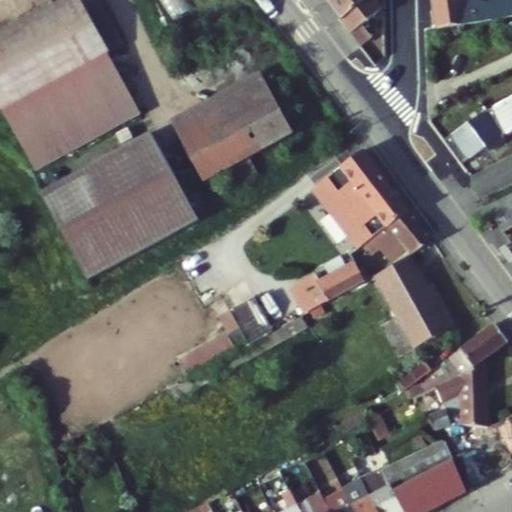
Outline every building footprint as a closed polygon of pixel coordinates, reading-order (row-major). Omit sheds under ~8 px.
[(80,0),(54,0),(0,27),(0,105),(31,167),(137,114),(108,56),(84,8),(80,0)] [(158,0),(172,23),(195,10),(188,0),(158,0)] [(338,0),(332,4),(365,48),(378,38),(368,25),(390,8),(389,0),(338,0)] [(511,0),(437,0),(441,28),(511,16),(511,0)] [(100,1),(84,8),(108,56),(124,48),(100,1)] [(153,133),(176,177),(284,121),(261,77),(153,133)] [(511,108),(457,138),(475,165),(511,145),(511,108)] [(148,142),(43,197),(90,286),(195,231),(148,142)] [(414,213),(369,152),(321,189),(362,244),(370,239),(414,213)] [(511,199),(498,207),(511,225),(511,199)] [(414,258),(438,245),(414,213),(370,239),(382,259),(367,267),(374,279),(379,277),(414,258)] [(443,310),(414,258),(379,277),(419,350),(459,328),(447,307),(443,310)] [(328,305),(374,279),(367,267),(363,261),(331,285),(324,276),(313,285),(328,305)] [(263,296),(232,312),(241,329),(188,357),(197,376),(282,330),(263,296)] [(462,369),(416,392),(420,400),(511,354),(511,340),(504,330),(456,357),(462,369)] [(428,353),(403,372),(411,384),(437,365),(428,353)] [(464,431),(495,432),(488,373),(431,399),(435,408),(455,399),(457,409),(462,424),(464,431)] [(442,434),(462,424),(457,409),(435,420),(442,434)] [(381,446),(393,440),(382,419),(371,424),(381,446)] [(438,435),(442,434),(435,420),(432,421),(438,435)] [(403,511),(445,511),(472,498),(444,444),(391,468),(389,466),(381,469),(403,511)] [(403,511),(381,469),(363,478),(380,511),(403,511)] [(380,511),(363,478),(346,486),(351,496),(358,511),(380,511)] [(346,486),(322,497),(328,507),(351,496),(346,486)] [(284,498),(291,511),(301,511),(299,508),(292,495),(284,498)] [(330,511),(328,507),(322,497),(299,508),(301,511),(330,511)]
